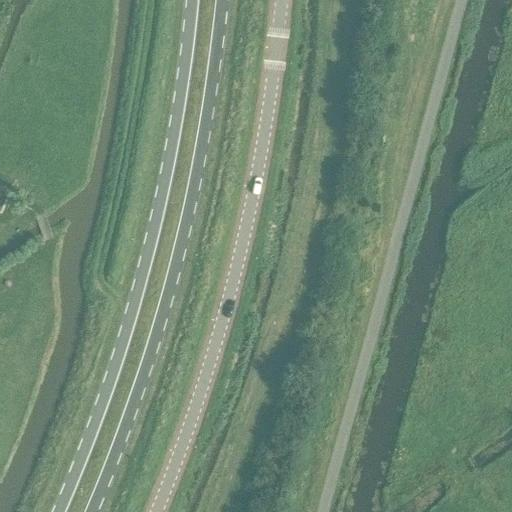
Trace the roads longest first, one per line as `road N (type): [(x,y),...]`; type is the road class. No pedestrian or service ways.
road 1 (primary): [(189,0),(167,153),(131,312),(55,511)]
road 2 (primary): [(90,511),(161,322),(198,162),(220,0)]
road 3 (unclassified): [(281,0),(243,243),(218,340),(156,511)]
